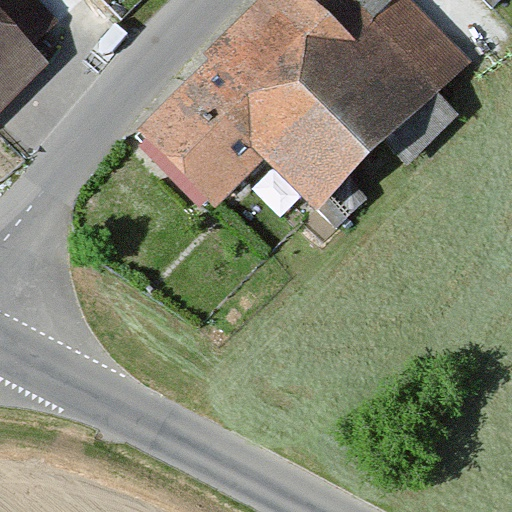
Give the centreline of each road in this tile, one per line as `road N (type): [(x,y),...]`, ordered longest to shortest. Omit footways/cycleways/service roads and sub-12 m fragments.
road 1 (unclassified): [(0,350),(306,511)]
road 2 (unclassified): [(214,0),(0,250)]
